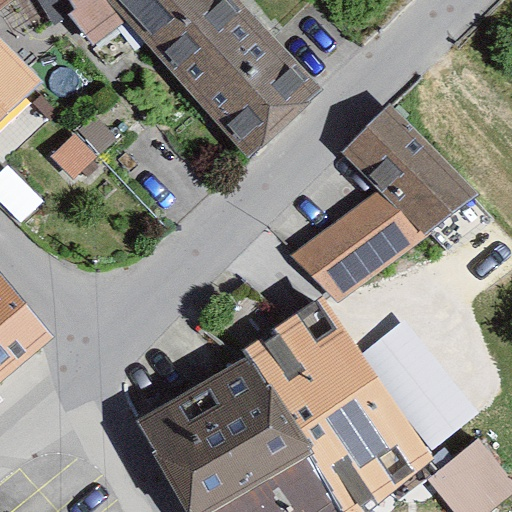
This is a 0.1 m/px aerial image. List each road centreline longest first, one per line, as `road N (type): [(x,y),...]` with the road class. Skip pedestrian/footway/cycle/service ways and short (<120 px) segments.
road 1 (residential): [(460,0),(102,335)]
road 2 (residential): [(154,511),(148,491),(45,393)]
road 3 (residential): [(0,243),(102,335)]
